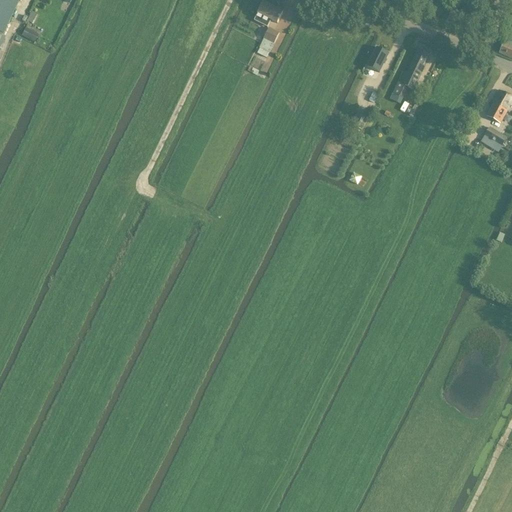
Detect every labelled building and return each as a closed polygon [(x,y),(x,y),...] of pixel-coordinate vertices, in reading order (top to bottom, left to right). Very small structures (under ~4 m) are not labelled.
[(0,0),(0,33),(3,35),(19,0),(0,0)] [(382,0),(381,5),(396,11),(400,0),(382,0)] [(415,1),(412,0),(406,0),(404,6),(412,8),(415,1)] [(258,14),(254,21),(267,28),(271,21),(277,24),(283,13),(263,3),(258,14)] [(38,35),(25,29),(21,36),(34,43),(38,35)] [(264,39),(259,48),(270,53),(274,44),(279,34),(269,29),(264,39)] [(504,43),(499,54),(511,59),(511,39),(507,37),(505,43),(504,43)] [(377,48),(367,67),(379,73),(389,54),(377,48)] [(393,94),(391,100),(401,104),(403,99),(408,88),(414,91),(426,64),(430,56),(419,51),(412,64),(407,75),(403,73),(393,94)] [(509,113),(511,108),(511,97),(499,91),(492,104),(493,105),(487,117),(500,124),(507,112),(509,113)] [(362,131),(369,116),(360,111),(352,127),(362,131)] [(506,135),(505,137),(490,129),(485,137),(502,146),(508,137),(506,135)]
